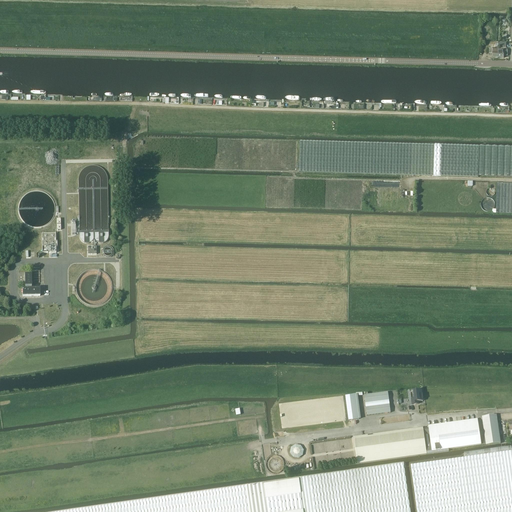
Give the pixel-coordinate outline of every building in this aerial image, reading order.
[(498,50),(492,50),(492,49),(489,49),(489,54),(492,54),(492,58),(498,58),(498,50)] [(300,141),(299,172),(434,176),(478,177),(478,176),(511,176),(511,146),(365,143),(300,141)] [(511,183),(497,183),(496,213),(511,213),(511,183)] [(494,208),(495,206),(494,205),(494,203),(494,202),(493,201),(492,200),(490,199),(489,199),(488,199),(486,199),(485,199),(484,200),(483,201),(482,202),(481,203),(481,204),(481,206),(481,207),(481,208),(481,209),(482,211),(483,211),(485,212),(486,213),(487,213),(488,213),(490,212),(491,212),(492,211),(493,210),(494,209),(494,208)] [(56,234),(41,234),(41,253),(56,253),(56,234)] [(112,255),(112,254),(112,253),(112,252),(112,251),(112,250),(111,250),(111,249),(110,249),(109,248),(108,248),(107,248),(106,248),(105,249),(104,249),(104,250),(104,251),(103,252),(103,253),(104,254),(104,255),(105,256),(106,256),(107,257),(108,257),(109,257),(109,256),(110,256),(111,256),(111,255),(112,255)] [(40,296),(40,289),(31,289),(31,286),(32,286),(32,275),(25,275),(25,286),(26,289),(22,289),(23,297),(40,296)] [(93,311),(91,319),(101,321),(103,314),(93,311)] [(414,393),(410,393),(412,405),(418,404),(418,402),(422,401),(423,401),(422,390),(414,391),(414,393)] [(365,403),(389,400),(388,392),(364,395),(365,403)] [(391,413),(390,405),(366,408),(367,416),(391,413)] [(486,445),(500,443),(497,415),(482,417),(483,428),(479,429),(478,419),(428,426),(432,454),(449,452),(448,449),(486,445)] [(380,424),(411,420),(410,416),(380,420),(380,424)] [(432,453),(428,427),(354,438),(358,465),(432,453)] [(291,448),(290,453),(293,457),(298,458),(303,455),(304,450),(301,446),(296,445),(291,448)] [(511,511),(511,451),(411,465),(417,511),(511,511)] [(291,511),(304,510),(303,511),(410,511),(404,464),(299,479),(301,494),(266,499),(264,484),(130,503),(59,511),(291,511)] [(299,479),(264,484),(266,499),(301,494),(299,479)]
